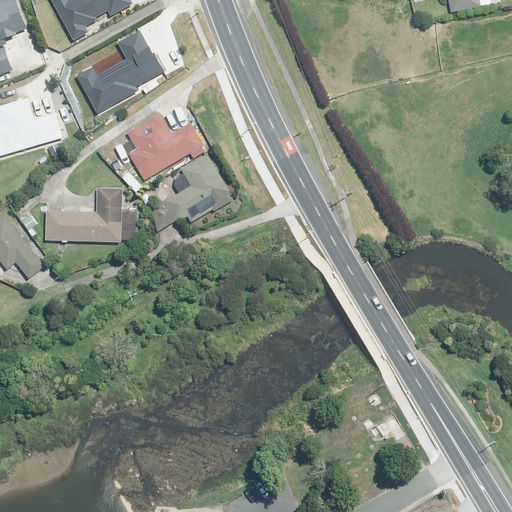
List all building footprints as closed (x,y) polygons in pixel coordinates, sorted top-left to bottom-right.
[(0,0),(0,71),(9,68),(0,43),(0,39),(29,29),(18,0),(0,0)] [(51,0),(74,41),(88,33),(85,27),(108,14),(110,18),(134,5),(130,0),(51,0)] [(446,0),(449,13),(479,7),(477,0),(446,0)] [(91,68),(73,79),(96,116),(167,73),(140,29),(116,43),(126,60),(97,77),(91,68)] [(0,162),(69,142),(60,112),(34,120),(28,100),(0,108),(0,121),(0,124),(0,123),(0,162)] [(139,151),(130,156),(144,179),(202,144),(189,123),(171,133),(161,117),(130,136),(139,151)] [(190,187),(151,206),(162,229),(180,221),(181,223),(189,220),(191,223),(236,202),(213,155),(182,170),(190,187)] [(50,214),(49,243),(125,244),(125,241),(136,241),(136,210),(126,210),(126,188),(100,188),(100,215),(50,214)] [(47,266),(9,220),(0,227),(0,259),(0,260),(9,271),(19,264),(32,279),(47,266)]
